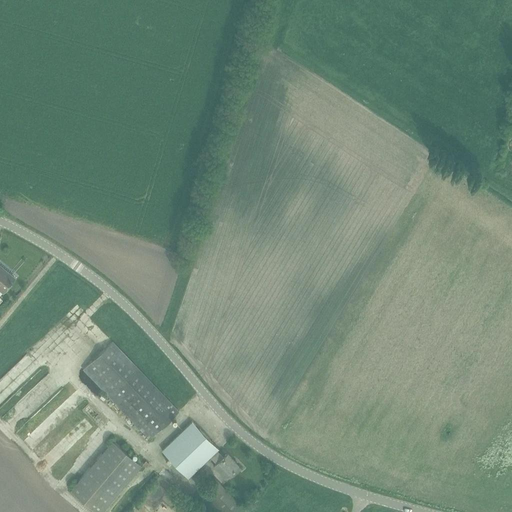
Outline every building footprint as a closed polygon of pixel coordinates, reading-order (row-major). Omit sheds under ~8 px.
[(0,295),(3,292),(8,286),(14,278),(7,272),(5,273),(0,268),(0,302),(2,300),(0,298),(0,295)] [(112,342),(105,348),(83,369),(139,428),(134,432),(145,444),(179,412),(112,342)] [(91,424),(96,419),(87,411),(82,416),(91,424)] [(192,421),(185,428),(162,450),(188,478),(210,457),(216,464),(214,466),(225,478),(238,465),(227,454),(223,457),(217,450),(218,449),(192,421)] [(72,492),(94,511),(101,511),(140,468),(113,445),(72,492)] [(202,492),(220,511),(243,511),(245,511),(215,479),(202,492)]
